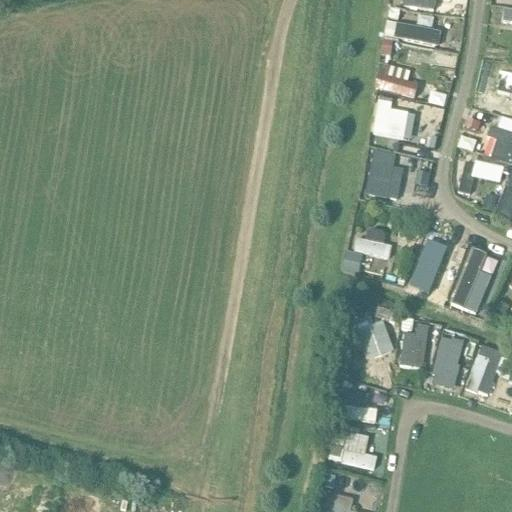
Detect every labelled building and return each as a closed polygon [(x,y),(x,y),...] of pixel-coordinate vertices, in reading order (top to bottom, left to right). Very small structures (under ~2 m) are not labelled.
[(511,8),(503,6),(499,24),(511,27),(511,8)] [(418,26),(388,24),(387,40),(431,43),(433,18),(418,18),(418,26)] [(511,68),(506,66),(498,91),(511,95),(511,68)] [(381,69),(378,78),(386,80),(389,71),(381,69)] [(397,140),(402,118),(389,115),(393,101),(381,98),(372,134),(397,140)] [(494,116),(487,137),(495,140),(489,157),(511,165),(511,161),(511,133),(508,132),(511,122),(494,116)] [(464,131),(478,135),(480,126),(467,122),(464,131)] [(511,172),(497,215),(511,220),(511,172)] [(414,186),(427,188),(430,175),(417,173),(414,186)] [(458,195),(469,197),(473,180),(462,177),(458,195)] [(390,259),(391,244),(355,242),(355,252),(345,252),(344,269),(361,270),(361,257),(390,259)] [(435,291),(447,251),(423,244),(411,284),(435,291)] [(450,305),(476,316),(499,260),(472,250),(450,305)] [(384,322),(352,334),(363,365),(396,353),(384,322)] [(403,325),(400,369),(425,371),(428,327),(403,325)] [(445,330),(429,387),(451,393),(467,336),(445,330)] [(489,396),(504,355),(481,347),(466,388),(489,396)] [(377,409),(366,409),(367,399),(344,398),(343,421),(377,423),(377,409)] [(374,469),(377,458),(365,456),(369,438),(347,433),(341,463),(374,469)] [(346,511),(351,511),(354,500),(335,495),(331,508),(346,511)]
